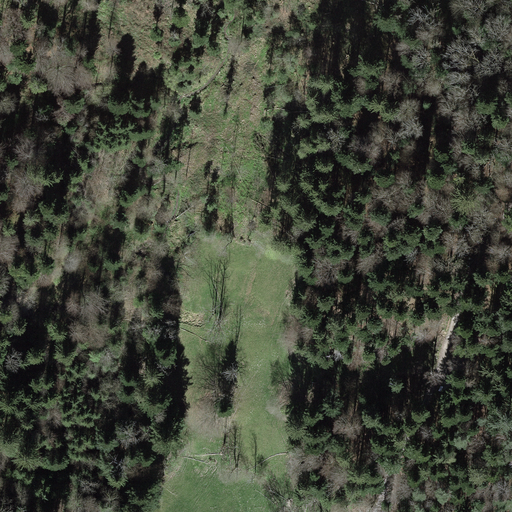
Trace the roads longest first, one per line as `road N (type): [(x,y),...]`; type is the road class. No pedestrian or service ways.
road 1 (track): [(511,202),(471,275),(376,511)]
road 2 (track): [(0,252),(12,296),(34,290),(92,136)]
